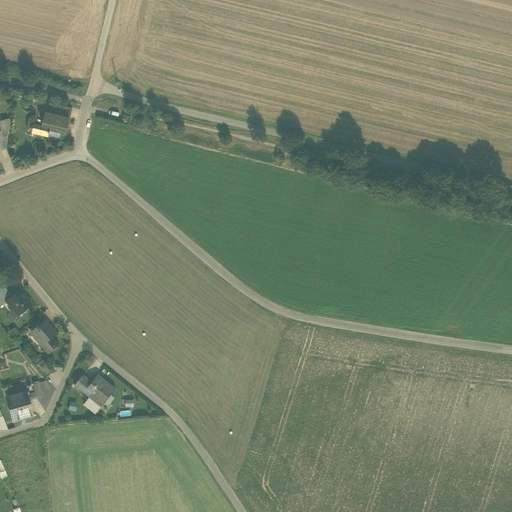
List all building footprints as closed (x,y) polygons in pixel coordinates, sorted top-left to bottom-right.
[(49,115),(64,118),(67,106),(52,103),(49,115)] [(44,113),(42,126),(38,125),(36,134),(47,137),(48,135),(62,138),(69,129),(66,128),(68,119),(64,118),(49,115),(44,113)] [(10,295),(5,289),(0,292),(0,302),(1,303),(10,295)] [(6,301),(12,309),(17,315),(30,304),(19,291),(12,297),(6,301)] [(13,319),(17,315),(12,309),(8,313),(13,319)] [(31,333),(41,345),(50,337),(55,333),(50,328),(51,328),(47,323),(46,324),(44,321),(31,333)] [(13,327),(7,330),(10,337),(17,334),(13,327)] [(56,345),(50,337),(41,345),(47,352),(56,345)] [(37,365),(46,376),(52,371),(42,360),(37,365)] [(93,396),(103,404),(115,389),(97,375),(90,383),(86,380),(78,389),(88,397),(91,399),(93,396)] [(73,386),(78,389),(86,380),(81,376),(73,386)] [(33,385),(36,396),(42,395),(38,381),(32,383),(33,385)] [(28,391),(30,398),(36,396),(33,385),(27,386),(28,391)] [(6,397),(13,421),(23,418),(24,418),(32,416),(27,399),(28,399),(26,392),(17,394),(18,398),(15,399),(14,395),(6,397)] [(83,404),(95,413),(103,404),(93,396),(91,399),(88,397),(83,404)]
